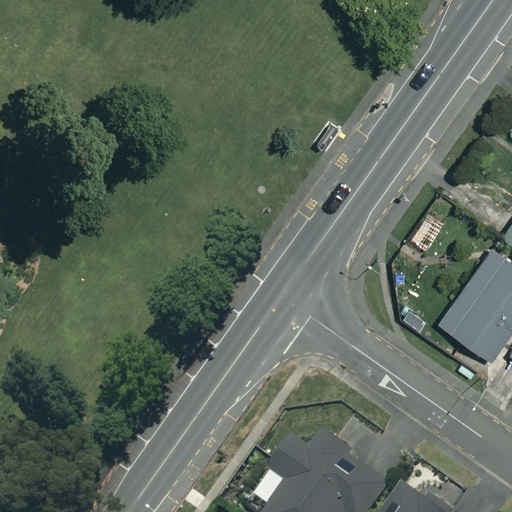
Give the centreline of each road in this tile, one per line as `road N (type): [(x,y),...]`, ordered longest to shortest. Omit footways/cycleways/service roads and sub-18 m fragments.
road 1 (tertiary): [(282,296),(493,0)]
road 2 (residential): [(511,457),(282,296)]
road 3 (tertiary): [(128,511),(282,296)]
